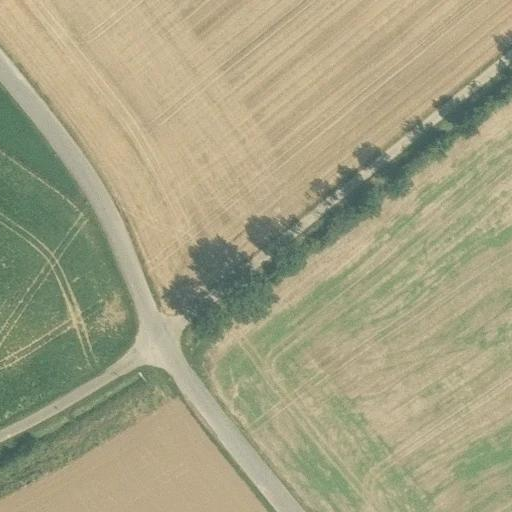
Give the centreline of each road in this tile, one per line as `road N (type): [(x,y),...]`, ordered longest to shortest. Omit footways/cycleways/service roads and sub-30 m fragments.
road 1 (unclassified): [(0,60),(112,218),(160,343),(290,511)]
road 2 (track): [(160,343),(511,63)]
